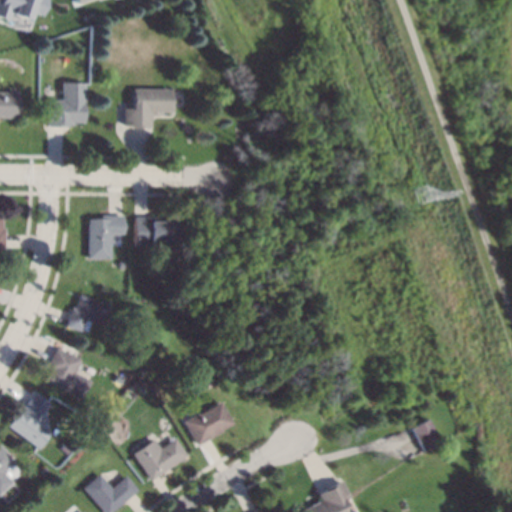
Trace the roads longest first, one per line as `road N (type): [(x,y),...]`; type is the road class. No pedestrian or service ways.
road 1 (residential): [(0,171),(214,171)]
road 2 (residential): [(0,343),(33,286),(51,171)]
road 3 (residential): [(170,511),(193,491),(290,440)]
